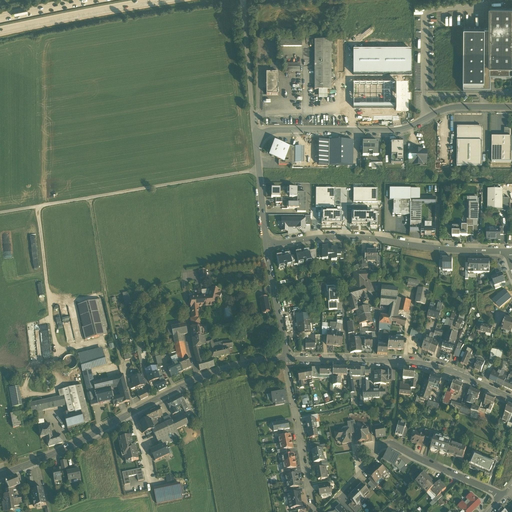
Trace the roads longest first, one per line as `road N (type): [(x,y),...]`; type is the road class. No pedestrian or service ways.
road 1 (residential): [(511,107),(440,110),(400,130),(254,131),(267,244)]
road 2 (secondary): [(0,475),(198,379),(287,359)]
road 3 (track): [(0,212),(258,170)]
road 4 (residential): [(267,244),(343,237),(508,253)]
road 5 (secondary): [(287,359),(421,363),(511,399)]
road 6 (track): [(134,410),(89,198)]
road 7 (motorway): [(0,30),(161,0)]
road 8 (track): [(38,206),(55,366)]
road 9 (residential): [(504,495),(388,443),(363,454)]
road 10 (residential): [(287,359),(313,511)]
road 11 (track): [(242,0),(254,131)]
